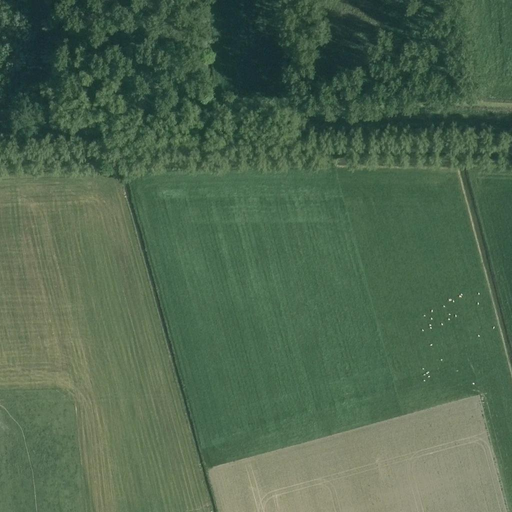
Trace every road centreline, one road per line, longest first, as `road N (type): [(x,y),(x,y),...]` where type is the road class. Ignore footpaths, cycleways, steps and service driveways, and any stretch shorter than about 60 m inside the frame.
road 1 (unclassified): [(0,155),(511,150)]
road 2 (track): [(45,153),(33,0)]
